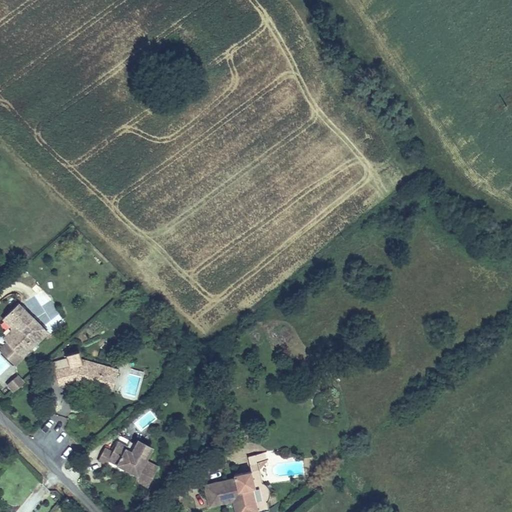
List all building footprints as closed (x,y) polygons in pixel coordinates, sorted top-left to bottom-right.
[(18,323),(7,337),(21,351),(45,327),(18,299),(7,309),(18,323)] [(3,333),(7,337),(18,323),(7,309),(3,313),(12,323),(3,333)] [(119,375),(80,362),(78,365),(55,369),(59,385),(75,381),(112,393),(119,375)] [(130,368),(122,396),(136,400),(144,372),(130,368)] [(15,374),(4,386),(12,394),(23,382),(15,374)] [(108,448),(101,444),(94,456),(102,460),(104,455),(133,471),(131,475),(144,482),(151,470),(138,463),(147,447),(133,440),(127,450),(122,447),(124,443),(114,438),(108,448)] [(251,447),(242,449),(246,461),(229,467),(230,470),(200,478),(203,492),(234,484),(241,507),(266,500),(264,490),(267,487),(266,478),(259,470),(251,447)] [(233,509),(241,507),(234,484),(203,492),(206,499),(228,493),(233,509)]
